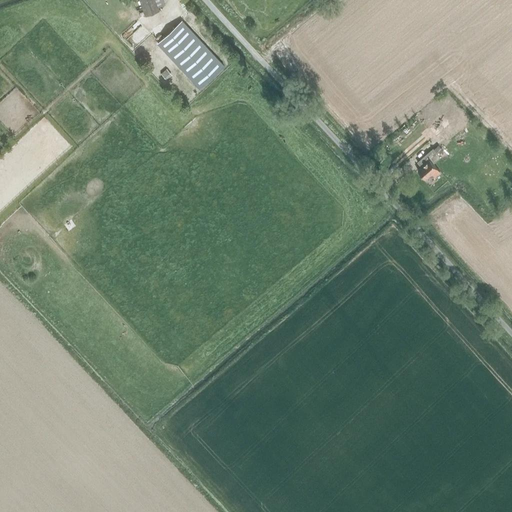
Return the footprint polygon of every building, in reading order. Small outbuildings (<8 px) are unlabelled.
[(159,11),(158,8),(165,5),(162,0),(139,0),(146,17),(159,11)] [(200,89),(224,66),(182,21),(158,44),(200,89)] [(448,100),(426,119),(437,133),(444,127),(451,134),(466,121),(448,100)] [(433,150),(438,155),(443,151),(438,146),(433,150)] [(440,157),(438,155),(433,150),(433,149),(417,162),(421,167),(417,170),(425,179),(431,173),(434,177),(440,172),(433,164),(440,157)]
